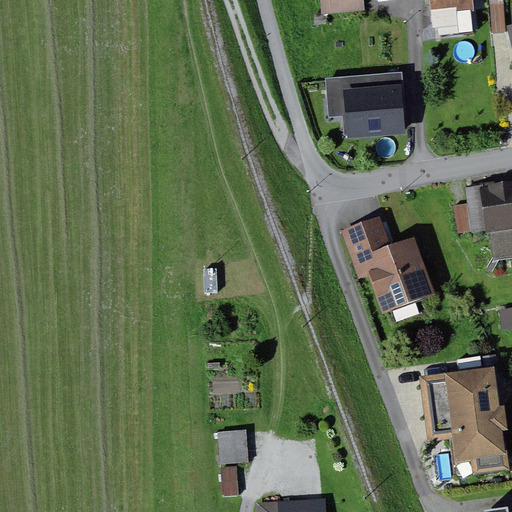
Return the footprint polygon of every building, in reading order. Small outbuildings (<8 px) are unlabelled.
[(360,0),(322,0),(324,17),(362,14),(360,0)] [(477,14),(476,0),(432,0),(434,18),(477,14)] [(405,88),(346,93),(350,142),(409,138),(405,88)] [(469,189),(475,236),(489,234),(490,236),(494,236),(498,262),(511,259),(511,186),(488,190),(487,187),(469,189)] [(418,240),(395,248),(384,218),(345,232),(363,281),(372,277),(386,317),(438,298),(418,240)] [(437,437),(455,435),(458,460),(500,455),(498,430),(503,430),(502,418),(497,418),(493,378),(432,385),(437,437)] [(252,432),(222,433),(224,465),(254,463),(252,432)] [(241,467),(225,468),(227,496),(243,495),(241,467)] [(331,511),(330,498),(260,504),(260,511),(331,511)]
